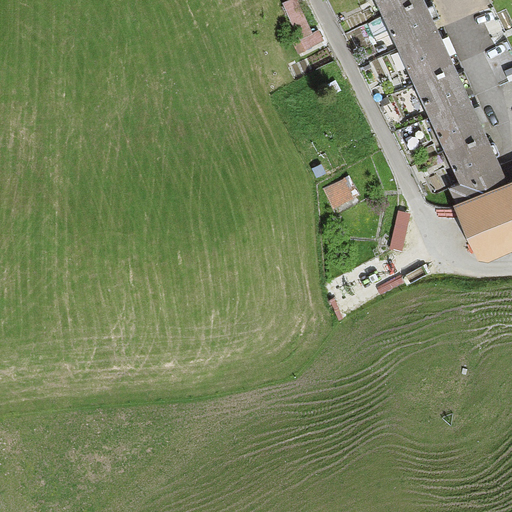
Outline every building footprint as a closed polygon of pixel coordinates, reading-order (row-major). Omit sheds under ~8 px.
[(297,0),(287,0),(283,2),(299,37),(311,32),(297,0)] [(378,0),(384,13),(413,0),(378,0)] [(422,0),(413,0),(384,13),(400,48),(437,31),(431,19),(438,16),(433,6),(427,8),(422,0)] [(312,33),(311,32),(299,37),(286,43),(291,54),(323,39),(318,30),(312,33)] [(437,31),(400,48),(416,81),(452,65),(447,54),(454,51),(449,40),(442,42),(437,31)] [(452,65),(416,81),(432,115),(468,99),(463,88),(470,85),(464,72),(457,75),(452,65)] [(468,99),(432,115),(448,149),(484,133),(479,122),(485,119),(480,107),(473,110),(468,99)] [(484,133),(448,149),(463,182),(451,187),(460,206),(507,184),(494,156),(498,154),(498,153),(499,152),(495,143),(494,142),(492,142),(489,144),(484,133)] [(321,163),(313,167),(317,176),(325,172),(321,163)] [(357,191),(350,175),(326,187),(333,203),(357,191)] [(511,181),(507,184),(460,206),(482,256),(511,242),(511,181)] [(398,211),(391,249),(403,252),(410,213),(398,211)]
